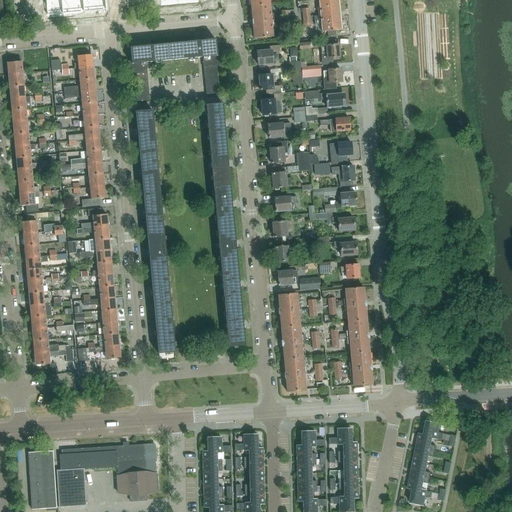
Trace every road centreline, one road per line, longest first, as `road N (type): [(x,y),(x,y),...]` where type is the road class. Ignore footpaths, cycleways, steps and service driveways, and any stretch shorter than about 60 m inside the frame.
road 1 (residential): [(396,403),(358,0)]
road 2 (residential): [(142,376),(109,31)]
road 3 (residential): [(265,365),(233,20)]
road 4 (residential): [(17,388),(0,215)]
road 5 (unclassified): [(270,412),(396,403)]
road 6 (residential): [(17,388),(142,376)]
road 7 (unclassified): [(21,427),(146,420)]
road 8 (residential): [(109,31),(233,20)]
road 9 (residential): [(142,376),(265,365)]
